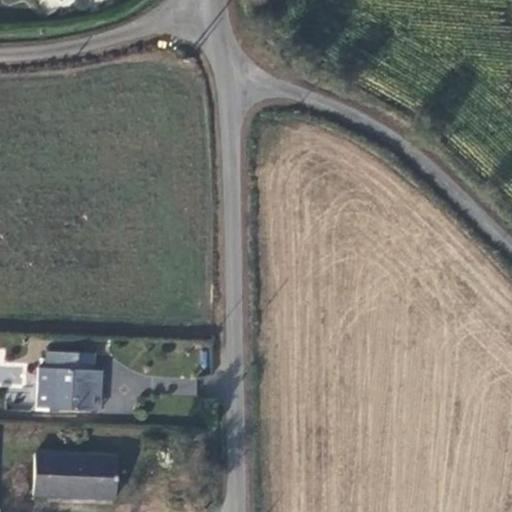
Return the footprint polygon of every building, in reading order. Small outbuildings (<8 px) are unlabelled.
[(92,345),(62,344),(61,364),(91,364),(92,345)] [(4,348),(0,348),(0,384),(21,385),(21,368),(4,367),(4,348)] [(50,403),(90,404),(91,364),(61,364),(51,363),(50,403)] [(90,404),(102,404),(104,365),(91,364),(90,404)] [(32,448),(31,490),(112,493),(113,451),(32,448)]
